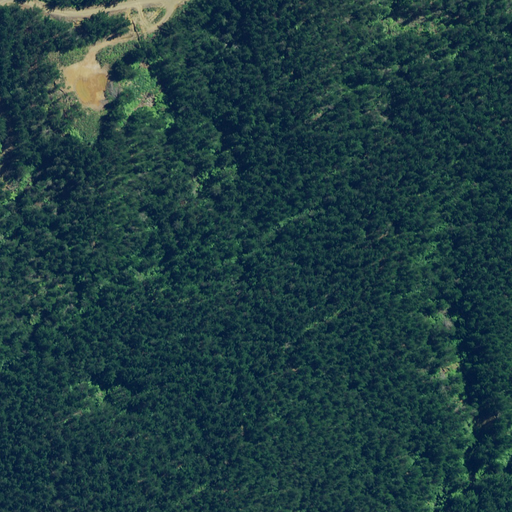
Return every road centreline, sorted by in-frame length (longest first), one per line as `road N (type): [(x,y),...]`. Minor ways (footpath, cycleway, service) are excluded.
road 1 (track): [(38,511),(59,493),(63,463),(84,459),(111,459),(147,493),(187,493),(247,433),(305,316),(346,306),(358,276),(355,220),(378,130),(322,143),(283,125),(250,83),(225,0)]
road 2 (track): [(168,0),(75,14),(0,6)]
